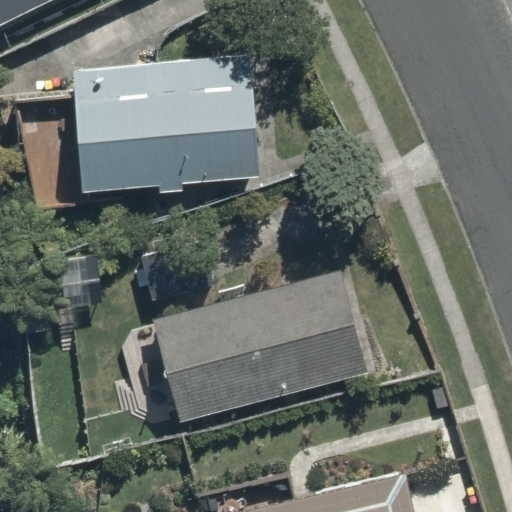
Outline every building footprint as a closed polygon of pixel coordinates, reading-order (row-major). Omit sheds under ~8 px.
[(0,0),(0,24),(51,0),(0,0)] [(263,52),(119,58),(94,2),(38,27),(64,85),(19,87),(21,127),(92,125),(95,195),(269,188),(263,52)] [(216,238),(143,252),(152,296),(225,282),(216,238)] [(362,266),(156,306),(177,413),(383,373),(362,266)] [(251,511),(417,511),(409,476),(251,511)]
